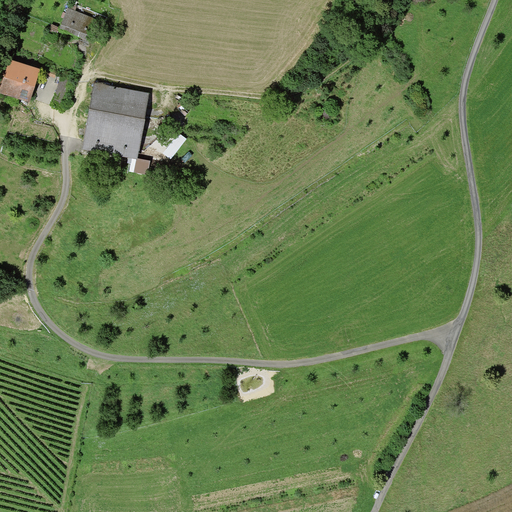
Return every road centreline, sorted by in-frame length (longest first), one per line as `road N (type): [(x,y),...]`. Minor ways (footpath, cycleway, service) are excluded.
road 1 (track): [(454,336),(274,365),(124,359),(65,339),(33,303),(29,281),(63,197),(66,138),(86,72)]
road 2 (unclassified): [(376,511),(470,290),(479,234),(464,86),(496,0)]
road 3 (track): [(403,0),(356,60),(290,94),(243,95),(86,72)]
